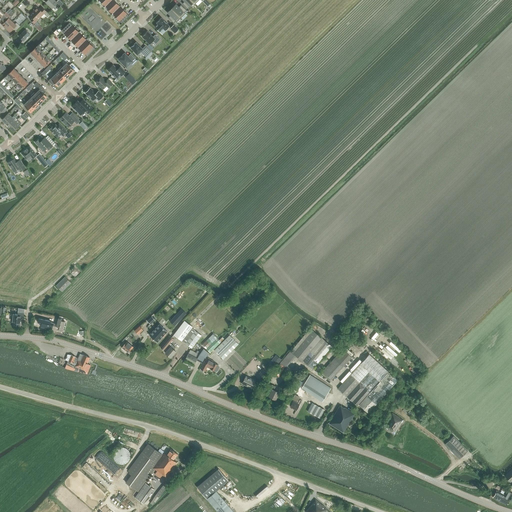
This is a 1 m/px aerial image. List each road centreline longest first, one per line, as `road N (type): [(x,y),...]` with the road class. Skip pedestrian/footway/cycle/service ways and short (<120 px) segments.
road 1 (tertiary): [(508,511),(146,371),(53,341),(0,335)]
road 2 (unclassified): [(379,511),(176,435),(0,387)]
